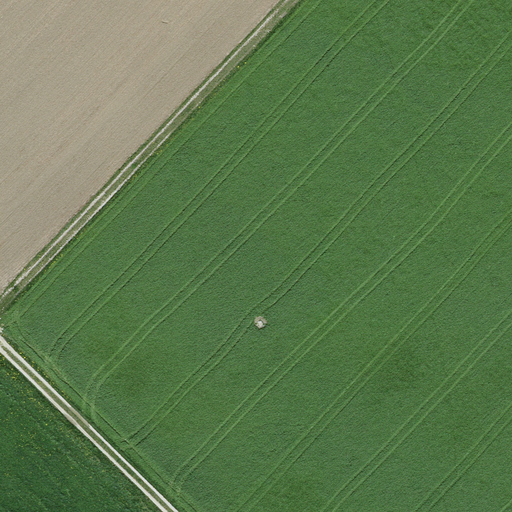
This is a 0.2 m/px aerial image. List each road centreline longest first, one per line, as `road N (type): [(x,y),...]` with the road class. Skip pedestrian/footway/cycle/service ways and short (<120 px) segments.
road 1 (track): [(0,301),(288,0)]
road 2 (track): [(169,511),(0,345)]
